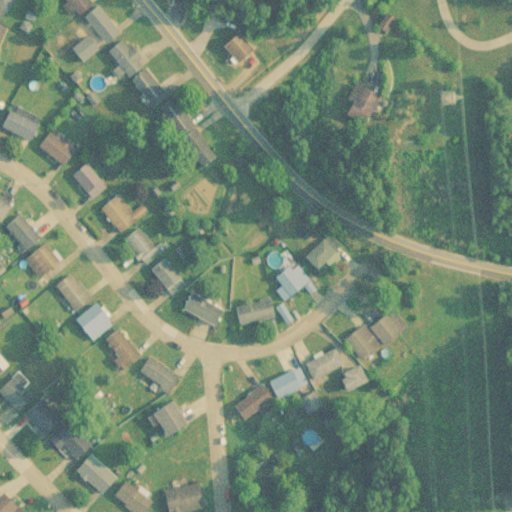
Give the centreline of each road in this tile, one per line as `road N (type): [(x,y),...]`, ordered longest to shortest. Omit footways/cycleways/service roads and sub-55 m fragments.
road 1 (residential): [(511,267),(425,252),(322,202),(144,0)]
road 2 (residential): [(0,157),(48,191),(155,326),(211,348),(277,345),(346,280)]
road 3 (residential): [(211,348),(222,511)]
road 4 (residential): [(234,108),(343,0)]
